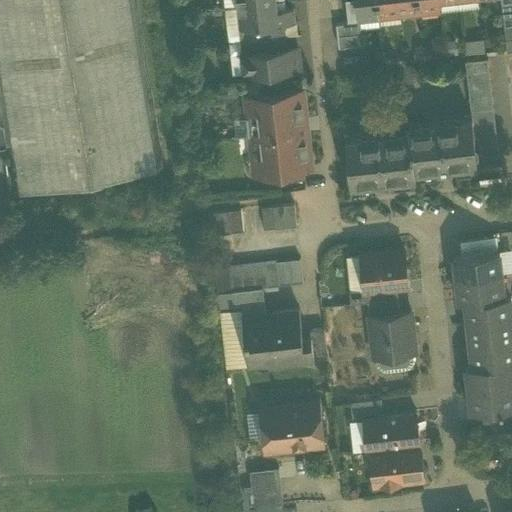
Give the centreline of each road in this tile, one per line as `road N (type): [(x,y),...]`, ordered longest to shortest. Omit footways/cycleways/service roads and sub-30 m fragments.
road 1 (residential): [(313,0),(335,221),(422,212)]
road 2 (residential): [(422,212),(460,495)]
road 3 (residential): [(328,509),(460,495)]
